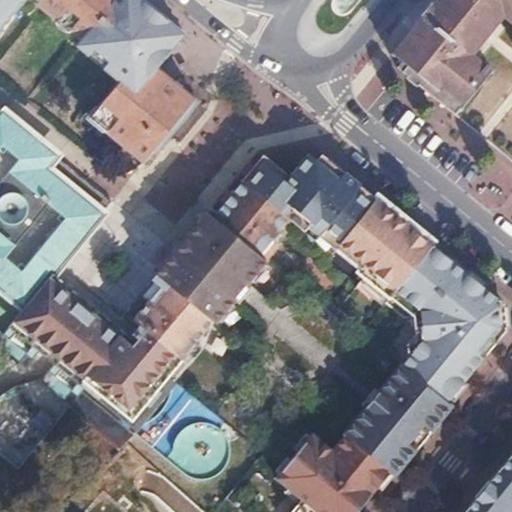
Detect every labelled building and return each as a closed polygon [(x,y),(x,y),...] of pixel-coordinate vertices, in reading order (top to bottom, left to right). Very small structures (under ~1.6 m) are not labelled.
[(0,0),(0,50),(7,57),(45,5),(54,12),(51,15),(96,51),(92,55),(147,103),(117,137),(151,169),(202,106),(160,71),(186,37),(142,0),(0,0)] [(511,0),(437,0),(390,57),(446,102),(481,61),(473,54),(504,15),(511,21),(511,0)] [(390,57),(386,61),(454,118),(459,113),(446,102),(390,57)] [(481,61),(446,102),(459,113),(492,71),(481,61)] [(0,117),(0,285),(27,309),(61,268),(102,216),(46,173),(55,160),(0,117)] [(210,212),(190,239),(249,286),(267,263),(261,258),(273,242),(276,245),(283,236),(280,234),(297,213),(311,224),(308,228),(312,232),(356,183),(323,156),(319,161),(311,155),(293,179),(274,164),(227,225),(216,217),(210,212)] [(263,156),(216,217),(227,225),(274,164),(263,156)] [(356,183),(312,232),(322,240),(325,236),(340,248),(337,252),(359,271),(357,274),(363,279),(411,222),(378,195),(375,199),(356,183)] [(363,279),(359,285),(384,307),(386,304),(433,247),(437,243),(411,222),(363,279)] [(190,239),(177,254),(237,302),(249,286),(190,239)] [(433,247),(386,304),(404,319),(414,318),(415,335),(407,346),(408,354),(410,356),(402,366),(401,365),(344,429),(350,436),(351,437),(338,451),(319,434),(281,476),(305,499),(293,511),(357,511),(388,475),(392,479),(452,408),(447,404),(506,333),(503,306),(433,247)] [(177,254),(164,271),(221,322),(237,302),(177,254)] [(159,278),(214,322),(218,326),(221,322),(164,271),(159,278)] [(214,322),(159,278),(158,277),(154,282),(163,289),(135,323),(141,328),(128,344),(81,304),(51,280),(27,309),(16,323),(42,344),(93,386),(132,420),(168,376),(171,378),(189,356),(187,354),(196,343),(198,345),(206,334),(205,333),(214,322)] [(26,370),(0,397),(0,456),(13,468),(68,410),(26,370)] [(217,473),(219,425),(171,423),(170,472),(217,473)] [(495,511),(511,511),(511,459),(480,499),(495,511)] [(495,511),(480,499),(468,511),(495,511)]
